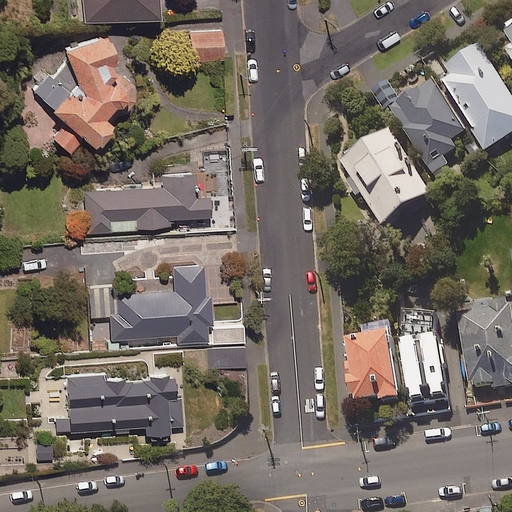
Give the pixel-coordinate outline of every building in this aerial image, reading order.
[(83,0),(85,17),(157,11),(156,0),(83,0)] [(114,52),(104,28),(63,46),(65,53),(49,74),(41,68),(27,87),(66,119),(52,136),(69,150),(82,134),(90,140),(109,115),(104,111),(124,87),(106,73),(113,70),(107,55),(114,52)] [(223,56),(221,29),(190,31),(192,58),(223,56)] [(511,133),(511,94),(480,44),(441,70),(490,147),(511,133)] [(467,131),(433,78),(391,105),(434,173),(449,163),(445,156),(458,147),(453,140),(467,131)] [(430,193),(389,128),(343,157),(357,181),(351,185),(356,193),(361,189),(382,223),(430,193)] [(192,193),(190,166),(154,169),(155,179),(84,185),(87,228),(170,221),(169,215),(209,212),(207,192),(192,193)] [(0,261),(17,260),(16,245),(0,245),(0,261)] [(203,266),(202,261),(172,261),(172,283),(89,285),(90,314),(110,313),(110,336),(156,334),(157,343),(211,341),(210,301),(236,300),(235,265),(203,266)] [(511,301),(462,307),(471,385),(496,383),(497,386),(511,384),(511,301)] [(437,336),(435,312),(403,315),(411,403),(448,400),(443,335),(437,336)] [(244,340),(242,324),(211,328),(213,343),(244,340)] [(403,394),(394,331),(346,338),(355,401),(403,394)] [(146,360),(38,370),(41,405),(31,406),(32,419),(56,417),(57,430),(142,422),(142,431),(183,428),(180,394),(174,394),(172,369),(147,371),(146,360)]
